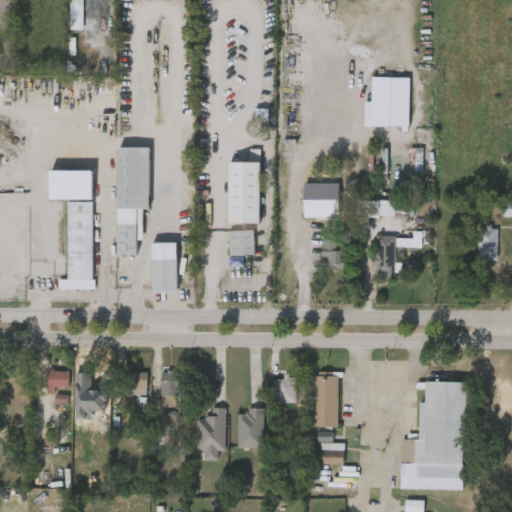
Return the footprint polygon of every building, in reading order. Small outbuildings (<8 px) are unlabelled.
[(70,16),(56,16),(56,40),(69,40),(70,16)] [(395,137),(396,88),(358,88),(357,137),(395,137)] [(241,130),(254,130),(255,112),(241,112),(241,130)] [(116,115),(116,135),(88,135),(88,115),(116,115)] [(102,148),(101,126),(74,126),(74,141),(84,141),(84,148),(102,148)] [(116,253),(116,146),(149,146),(149,207),(142,207),(142,253),(116,253)] [(258,222),(227,222),(227,160),(258,160),(258,222)] [(246,173),(216,172),(215,234),(246,234),(246,173)] [(93,201),(93,288),(60,288),(60,279),(67,279),(67,200),(93,201)] [(395,216),(357,216),(357,200),(395,200),(395,216)] [(511,216),(503,216),(503,200),(511,200),(511,216)] [(307,209),(287,210),(287,224),(308,223),(307,209)] [(381,227),(382,211),(356,210),(356,226),(381,227)] [(54,290),(45,290),(45,300),(79,300),(80,213),(54,212),(54,290)] [(510,228),(510,214),(490,214),(490,228),(510,228)] [(498,259),(478,259),(478,227),(498,227),(498,259)] [(229,230),(254,230),(254,254),(229,254),(229,230)] [(395,276),(376,276),(376,235),(395,235),(395,276)] [(322,257),(322,238),(345,238),(345,267),(327,267),(327,257),(322,257)] [(483,271),(484,238),(464,238),(464,271),(483,271)] [(216,267),(241,266),(240,240),(215,242),(216,267)] [(151,291),(151,242),(177,242),(177,291),(151,291)] [(361,287),(388,287),(388,273),(382,273),(382,246),(361,246),(361,287)] [(323,257),(323,250),(308,250),(309,268),(313,268),(314,279),(331,279),(331,257),(323,257)] [(139,303),(164,303),(163,253),(138,254),(139,303)] [(68,370),(67,388),(56,388),(56,393),(46,393),(47,370),(68,370)] [(160,370),(181,370),(181,395),(160,395),(160,370)] [(146,372),(146,387),(124,387),(124,372),(146,372)] [(296,372),(296,389),(278,389),(278,372),(296,372)] [(337,426),(310,426),(310,375),(337,375),(337,426)] [(55,400),(55,381),(34,380),(34,400),(55,400)] [(399,488),(400,439),(417,439),(418,380),(464,381),(462,489),(399,488)] [(134,383),(118,382),(117,398),(133,398),(134,383)] [(147,406),(167,406),(168,384),(148,383),(147,406)] [(324,437),(325,384),(299,384),(298,436),(324,437)] [(283,413),(283,389),(264,389),(263,413),(283,413)] [(225,407),(224,450),(217,450),(217,460),(203,460),(203,450),(197,450),(197,416),(211,416),(211,407),(225,407)] [(263,409),(263,447),(237,447),(237,409),(263,409)] [(190,471),(204,471),(204,461),(211,462),(212,418),(198,418),(198,428),(184,428),(183,461),(190,461),(190,471)] [(224,458),(249,458),(250,419),(234,418),(233,429),(224,429),(224,458)] [(318,452),(318,442),(304,442),(304,452),(318,452)] [(331,454),(307,453),(307,460),(300,460),(299,474),(330,475),(331,454)]
